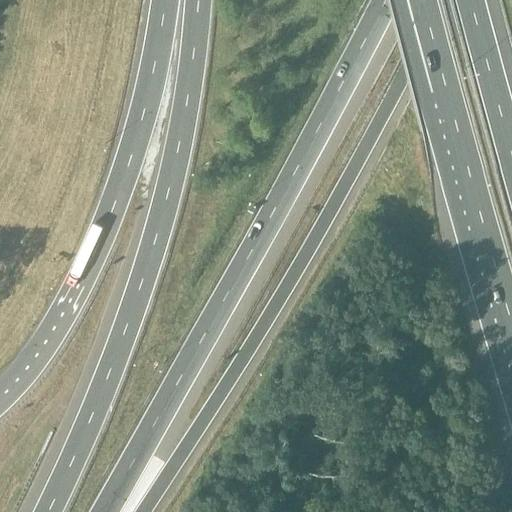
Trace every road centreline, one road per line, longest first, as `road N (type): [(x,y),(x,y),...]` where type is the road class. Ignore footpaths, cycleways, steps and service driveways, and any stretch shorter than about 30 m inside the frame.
road 1 (motorway): [(136,511),(263,328),(441,0)]
road 2 (motorway): [(105,511),(386,0)]
road 3 (motorway): [(196,0),(168,188),(129,312),(45,511)]
road 4 (motorway): [(163,0),(107,222),(56,323),(0,397)]
road 5 (motorway): [(421,0),(511,322)]
road 6 (motorway): [(511,164),(470,0)]
